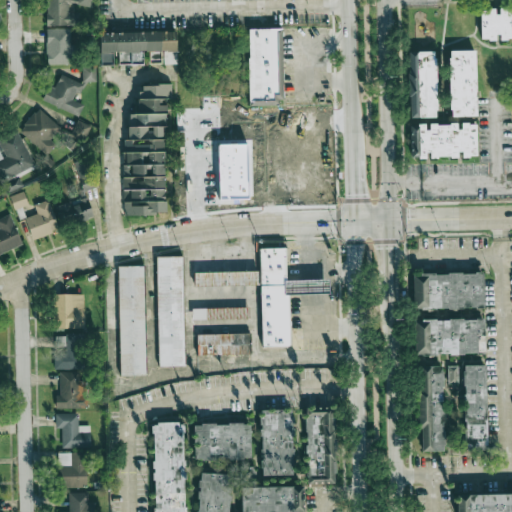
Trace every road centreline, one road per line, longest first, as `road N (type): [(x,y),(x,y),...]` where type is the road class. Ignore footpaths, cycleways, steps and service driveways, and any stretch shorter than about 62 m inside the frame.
road 1 (residential): [(0,290),(116,245),(247,223),(390,219)]
road 2 (primary): [(354,220),(360,511)]
road 3 (residential): [(22,282),(27,511)]
road 4 (primary): [(396,511),(391,286)]
road 5 (primary): [(390,219),(384,0)]
road 6 (primary): [(348,0),(352,143)]
road 7 (residential): [(390,219),(511,215)]
